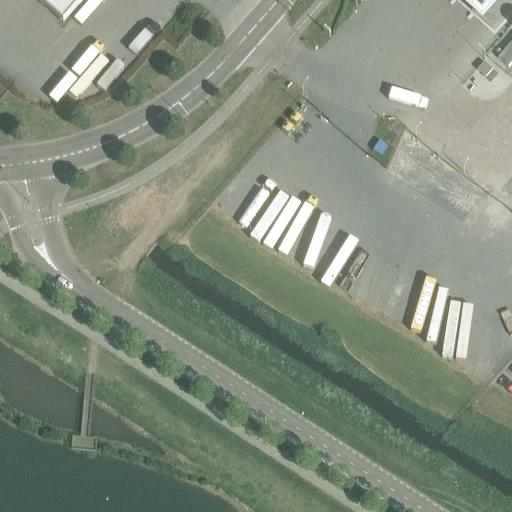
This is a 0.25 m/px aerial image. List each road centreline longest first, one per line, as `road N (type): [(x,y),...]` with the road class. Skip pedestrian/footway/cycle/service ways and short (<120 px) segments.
road 1 (tertiary): [(421,511),(88,293)]
road 2 (unclassified): [(277,0),(181,106),(135,137),(43,161)]
road 3 (tertiary): [(0,171),(36,266),(88,293)]
road 4 (tertiary): [(88,293),(54,248),(43,161)]
road 5 (unknown): [(7,0),(42,15),(81,15),(138,0)]
